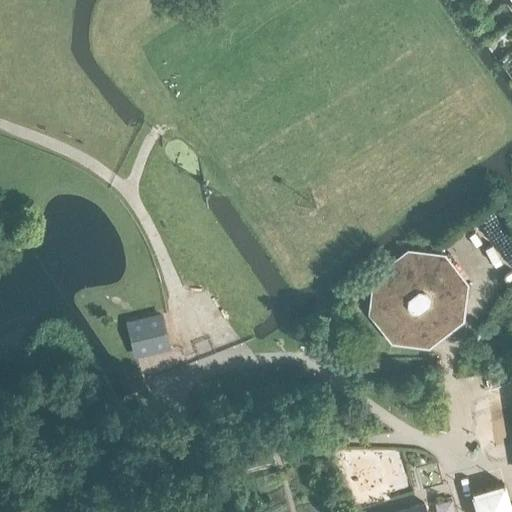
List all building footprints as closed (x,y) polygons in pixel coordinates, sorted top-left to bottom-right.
[(375,275),(373,274),(372,276),(374,277),(372,293),(370,311),(368,311),(368,313),(370,313),(391,340),(391,342),(392,342),(393,341),(427,345),(428,347),(429,346),(429,345),(461,320),(462,320),(463,319),(462,318),(466,284),(468,283),(467,282),(466,282),(444,255),(445,253),(444,253),(443,254),(408,250),(408,248),(406,248),(407,250),(383,268),(375,275)] [(172,346),(163,312),(126,320),(135,355),(138,355),(172,346)] [(262,447),(260,441),(230,452),(234,465),(265,454),(262,447)] [(502,481),(470,491),(475,511),(511,511),(510,507),(502,481)] [(306,492),(312,508),(322,504),(316,488),(306,492)] [(408,506),(387,511),(426,511),(424,503),(424,502),(408,506)]
